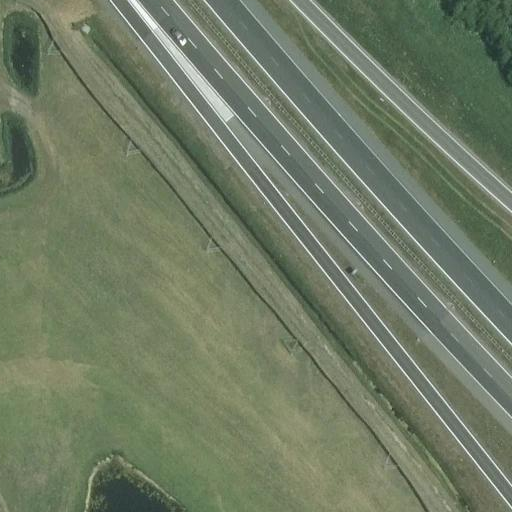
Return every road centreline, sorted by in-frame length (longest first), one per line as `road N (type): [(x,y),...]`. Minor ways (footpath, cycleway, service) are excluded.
road 1 (motorway): [(129,0),(219,129),(511,498)]
road 2 (motorway): [(155,0),(511,397)]
road 3 (motorway): [(511,323),(223,0)]
road 4 (motorway): [(511,203),(299,0)]
